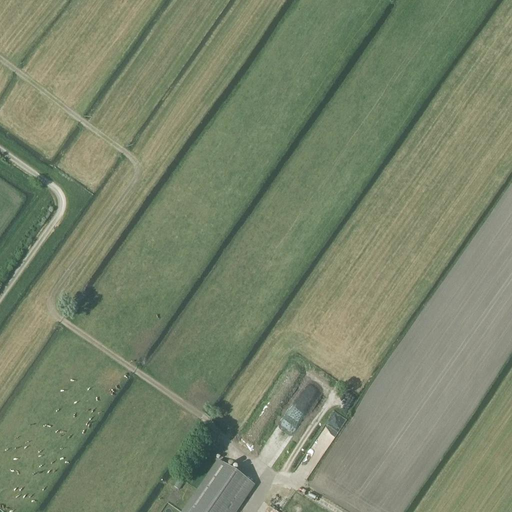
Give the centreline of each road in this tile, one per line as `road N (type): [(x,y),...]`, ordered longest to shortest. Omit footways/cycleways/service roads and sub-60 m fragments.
road 1 (track): [(265,481),(198,412),(55,315),(52,294),(135,180),(136,165),(0,58)]
road 2 (unknown): [(0,311),(73,207),(71,192),(0,140)]
